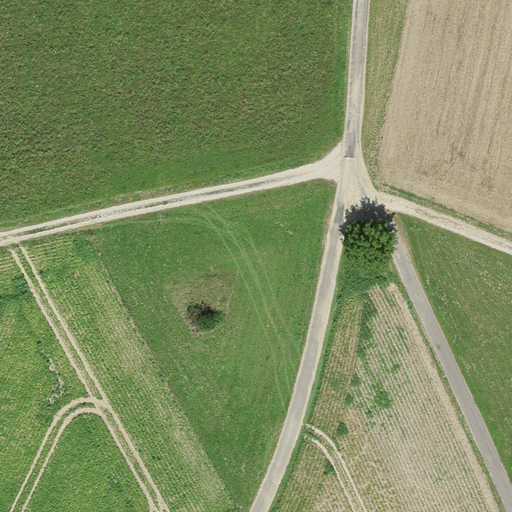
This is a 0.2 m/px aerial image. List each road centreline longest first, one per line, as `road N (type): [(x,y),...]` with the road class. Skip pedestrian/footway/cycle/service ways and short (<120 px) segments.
road 1 (residential): [(257,511),(310,348),(374,0)]
road 2 (track): [(347,171),(504,511)]
